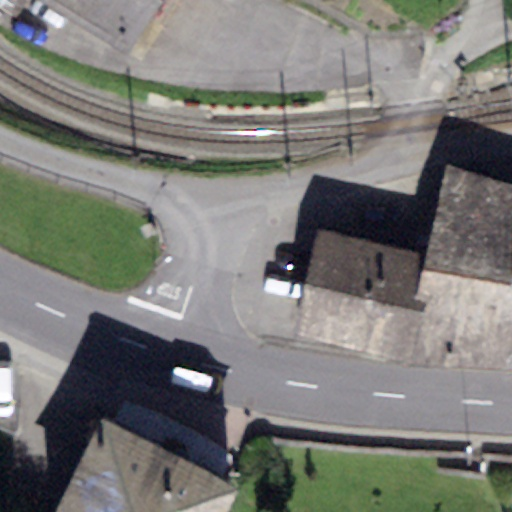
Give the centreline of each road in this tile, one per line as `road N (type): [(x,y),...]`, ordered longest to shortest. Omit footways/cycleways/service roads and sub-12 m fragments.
road 1 (primary): [(511,404),(275,383),(176,357)]
road 2 (residential): [(473,149),(221,202)]
road 3 (residential): [(0,137),(97,172),(221,202)]
road 4 (primary): [(176,357),(0,285)]
road 5 (residential): [(221,202),(176,357)]
